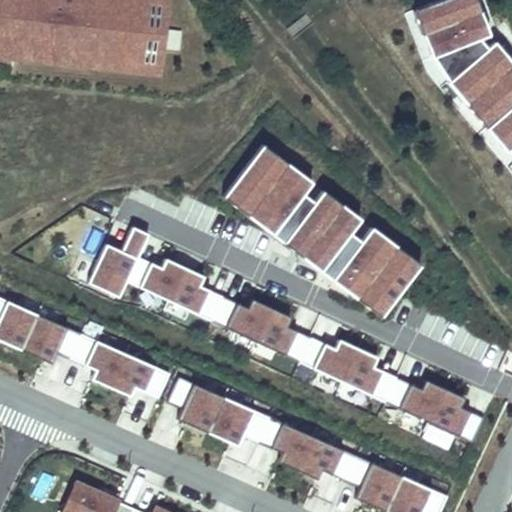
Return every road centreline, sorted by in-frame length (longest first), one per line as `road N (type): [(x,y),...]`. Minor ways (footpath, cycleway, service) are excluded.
road 1 (residential): [(171,238),(511,390)]
road 2 (residential): [(274,511),(35,404)]
